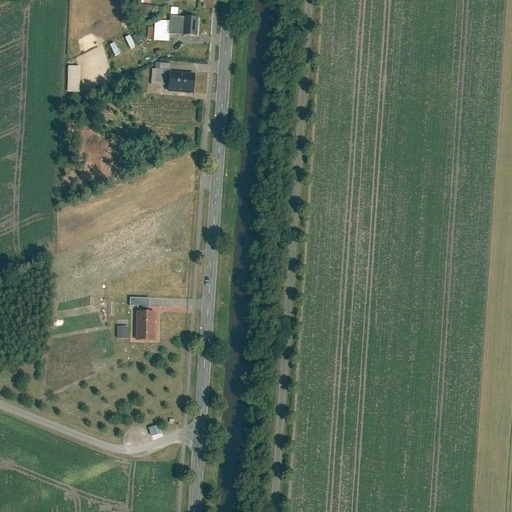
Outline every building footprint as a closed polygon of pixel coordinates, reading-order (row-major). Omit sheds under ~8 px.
[(199,16),(175,15),(175,20),(174,33),(198,34),(199,16)] [(158,20),(157,39),(174,39),(174,33),(175,20),(158,20)] [(147,38),(141,31),(134,37),(139,44),(147,38)] [(127,38),(132,48),(137,46),(131,35),(127,38)] [(174,63),(158,62),(158,68),(156,68),(155,83),(173,84),(174,74),(174,63)] [(83,66),(70,65),(69,91),(82,92),(83,66)] [(173,84),(173,90),(199,91),(200,75),(174,74),(173,84)] [(141,305),(141,312),(153,312),(153,298),(134,297),(134,305),(141,305)] [(153,312),(141,312),(140,340),(159,340),(160,313),(153,312)] [(132,326),(120,326),(120,338),(131,338),(132,326)] [(162,424),(151,428),(154,434),(164,430),(162,424)]
